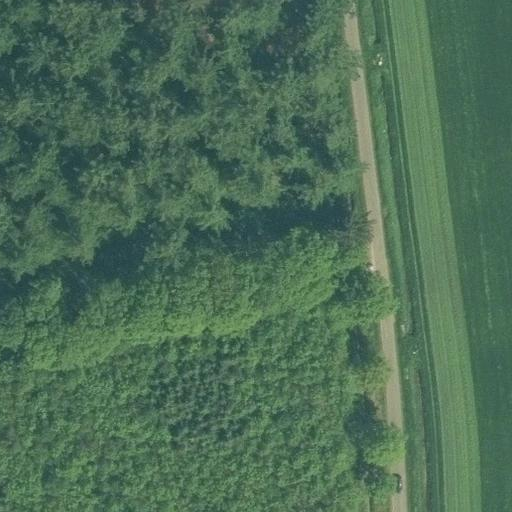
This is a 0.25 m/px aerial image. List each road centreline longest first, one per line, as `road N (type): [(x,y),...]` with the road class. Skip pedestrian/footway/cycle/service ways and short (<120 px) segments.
road 1 (unclassified): [(395,511),(378,253),(346,0)]
road 2 (track): [(378,253),(0,328)]
